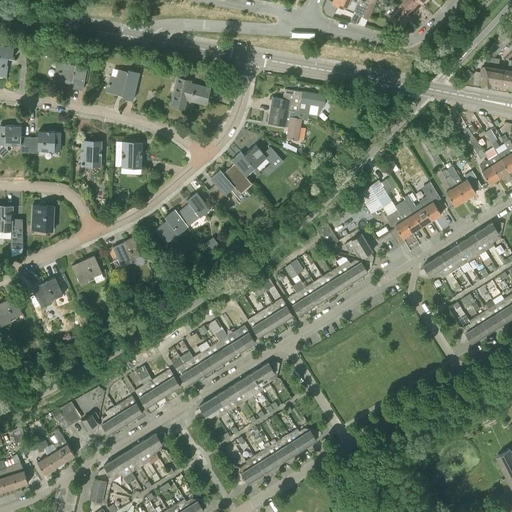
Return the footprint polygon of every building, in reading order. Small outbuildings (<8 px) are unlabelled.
[(375,5),(364,0),(332,0),(332,2),(368,19),(370,14),(375,5)] [(421,5),(415,0),(403,0),(400,4),(411,15),(421,5)] [(411,15),(400,4),(399,5),(397,2),(394,5),(398,6),(389,16),(400,27),(411,15)] [(14,47),(0,45),(0,75),(7,77),(8,65),(7,65),(9,57),(13,58),(14,47)] [(491,83),(495,57),(494,57),(489,56),(488,56),(487,66),(484,65),(481,67),(481,71),(483,74),(484,74),(482,84),(490,85),(491,83)] [(495,57),(491,83),(500,84),(503,69),(498,68),(500,58),(495,57)] [(503,69),(500,84),(510,86),(511,75),(511,60),(509,60),(507,69),(503,69)] [(76,64),(57,61),(54,80),(72,83),(72,87),(83,89),(87,65),(76,63),(76,64)] [(128,71),(112,67),(106,91),(122,95),(121,97),(133,100),(140,72),(128,69),(128,71)] [(469,70),(464,75),(468,79),(473,74),(469,70)] [(191,80),(178,77),(172,105),(182,107),(185,95),(191,97),(191,99),(206,103),(210,88),(190,83),(191,80)] [(271,106),(284,108),(299,110),(309,112),(309,109),(321,111),(322,105),(324,105),(326,95),(285,88),(283,98),(273,97),(271,106)] [(299,110),(284,108),(271,106),(268,123),(289,126),(287,138),(298,139),(302,118),(298,117),(299,110)] [(473,133),(477,130),(473,124),(468,126),(473,133)] [(29,152),(30,136),(21,136),(21,125),(0,125),(0,127),(0,153),(0,154),(7,148),(7,144),(20,145),(20,152),(29,152)] [(495,148),(499,146),(496,140),(497,139),(496,138),(500,136),(494,126),(485,132),(495,148)] [(38,137),(30,136),(29,152),(38,152),(38,150),(54,150),(54,142),(60,142),(60,131),(39,130),(38,137)] [(461,134),(454,139),(458,146),(465,141),(461,134)] [(501,137),(508,147),(511,154),(511,145),(508,139),(508,140),(505,134),(501,137)] [(481,157),(485,155),(474,137),(470,140),(481,157)] [(101,140),(82,140),(81,165),(101,165),(102,151),(100,151),(101,140)] [(141,142),(122,141),(122,166),(142,167),(142,153),(141,153),(141,142)] [(232,159),(235,163),(246,176),(256,167),(255,167),(267,156),(256,144),(244,154),(241,151),(232,159)] [(498,153),(509,171),(511,168),(511,154),(508,147),(498,153)] [(488,159),(499,177),(509,171),(498,153),(488,159)] [(499,177),(488,159),(480,165),(484,170),(482,171),(489,183),(499,177)] [(204,185),(217,201),(218,200),(221,203),(228,197),(225,194),(235,186),(241,192),(242,191),(242,192),(252,184),(251,183),(252,182),(246,176),(235,163),(223,173),(220,169),(211,178),(216,183),(209,190),(205,185),(204,185)] [(447,168),(466,198),(476,192),(467,178),(462,182),(452,166),(447,168)] [(455,205),(466,198),(447,168),(442,172),(452,188),(447,191),(455,205)] [(390,176),(380,182),(387,192),(396,185),(390,176)] [(387,192),(380,182),(378,179),(359,195),(371,213),(383,206),(388,215),(386,216),(392,226),(395,225),(402,237),(411,232),(399,212),(387,192)] [(217,201),(204,185),(197,191),(187,199),(190,203),(177,212),(187,225),(199,216),(200,216),(210,209),(210,208),(217,201)] [(426,198),(421,202),(432,219),(441,213),(436,205),(442,201),(436,191),(434,192),(431,187),(426,190),(432,201),(429,203),(426,198)] [(432,219),(421,202),(415,205),(408,194),(404,197),(409,206),(421,226),(432,219)] [(13,205),(0,204),(0,235),(11,236),(11,243),(22,243),(23,218),(12,217),(13,205)] [(54,205),(33,204),(32,228),(53,229),(54,205)] [(421,226),(409,206),(399,212),(411,232),(421,226)] [(187,225),(177,212),(175,208),(165,216),(167,220),(155,229),(165,242),(178,233),(188,226),(187,225)] [(492,222),(482,228),(491,243),(499,238),(500,238),(503,222),(498,221),(493,224),(492,222)] [(327,222),(319,227),(333,250),(338,247),(335,242),(338,240),(327,222)] [(493,245),(491,243),(482,228),(474,232),(485,250),(493,245)] [(485,250),(474,232),(466,238),(477,255),(479,254),(485,250)] [(351,252),(354,250),(367,242),(362,233),(345,243),(351,252)] [(143,253),(135,235),(113,246),(122,266),(130,262),(129,259),(143,253)] [(477,255),(466,238),(457,243),(468,260),(477,255)] [(210,254),(215,250),(208,240),(203,244),(210,254)] [(367,242),(354,250),(358,256),(372,259),(373,256),(370,252),(372,250),(367,242)] [(468,260),(457,243),(449,248),(460,266),(468,260)] [(460,266),(449,248),(440,254),(451,271),(460,266)] [(102,271),(94,254),(72,265),(81,284),(89,280),(88,278),(102,271)] [(451,271),(440,254),(432,259),(441,273),(443,277),(451,271)] [(293,277),(304,269),(296,258),(285,266),(293,277)] [(359,276),(350,262),(349,259),(340,265),(350,282),(359,276)] [(356,259),(350,262),(359,276),(368,271),(366,269),(371,266),(371,263),(356,259)] [(441,273),(432,259),(423,265),(425,267),(420,270),(420,273),(435,277),(441,273)] [(350,282),(340,265),(331,270),(342,287),(350,282)] [(342,287),(331,270),(322,275),(333,293),(342,287)] [(333,293),(322,275),(314,281),(325,298),(333,293)] [(266,290),(274,284),(269,276),(260,281),(266,290)] [(63,294),(55,277),(33,287),(42,307),(50,303),(49,300),(63,294)] [(257,295),(266,290),(260,281),(252,287),(257,295)] [(325,298),(314,281),(305,286),(316,303),(325,298)] [(316,303),(305,286),(297,291),(308,309),(316,303)] [(308,309),(297,291),(288,297),(299,314),(308,309)] [(22,312),(15,295),(0,301),(0,322),(1,325),(9,322),(8,319),(22,312)] [(282,297),(273,303),(284,320),(293,315),(282,297)] [(473,298),(470,300),(475,308),(478,306),(473,298)] [(511,316),(511,310),(504,298),(495,303),(506,321),(511,316)] [(284,320),(273,303),(265,308),(276,325),(284,320)] [(506,321),(495,303),(487,309),(498,326),(506,321)] [(208,310),(210,314),(217,310),(214,306),(208,310)] [(276,325),(265,308),(257,314),(267,331),(276,325)] [(498,326),(487,309),(478,314),(489,331),(498,326)] [(267,331),(257,314),(248,319),(258,336),(267,331)] [(489,331),(478,314),(469,319),(471,322),(480,337),(489,331)] [(215,334),(221,329),(215,320),(208,324),(215,334)] [(480,337),(471,322),(465,326),(464,326),(460,341),(466,343),(470,340),(472,342),(480,337)] [(245,324),(236,329),(247,347),(256,341),(245,324)] [(204,325),(199,328),(202,333),(207,330),(204,325)] [(247,347),(236,329),(227,335),(238,352),(247,347)] [(238,352),(227,335),(219,340),(229,358),(238,352)] [(229,358),(219,340),(210,346),(221,363),(229,358)] [(221,363),(210,346),(202,351),(212,368),(221,363)] [(191,350),(182,356),(184,360),(194,355),(191,350)] [(212,368),(202,351),(193,356),(204,374),(212,368)] [(193,356),(184,362),(195,379),(204,374),(193,356)] [(260,367),(269,382),(276,377),(277,377),(280,362),(274,361),(270,364),(268,362),(260,367)] [(195,379),(184,362),(176,367),(186,385),(195,379)] [(144,383),(155,401),(163,396),(152,378),(150,374),(144,364),(135,370),(138,375),(144,383)] [(161,373),(172,391),(180,385),(169,367),(161,373)] [(251,373),(261,390),(263,393),(272,388),(270,385),(270,384),(269,382),(260,367),(251,373)] [(161,373),(152,378),(163,396),(172,391),(161,373)] [(242,378),(253,395),(261,390),(251,373),(242,378)] [(234,383),(244,401),(253,395),(242,378),(234,383)] [(146,407),(155,401),(144,383),(135,389),(146,407)] [(225,389),(236,406),(244,401),(234,383),(225,389)] [(217,394),(227,411),(236,406),(225,389),(217,394)] [(123,400),(134,417),(143,412),(132,394),(123,400)] [(208,400),(216,414),(218,417),(227,411),(217,394),(208,400)] [(71,400),(65,404),(69,411),(75,407),(71,401),(71,400)] [(114,406),(125,423),(134,417),(123,400),(114,406)] [(216,414),(208,400),(199,405),(201,407),(196,410),(195,413),(211,417),(216,414)] [(65,404),(59,407),(69,425),(75,422),(70,413),(65,404)] [(108,414),(116,428),(125,423),(114,406),(106,411),(108,414)] [(52,411),(58,420),(63,429),(69,425),(59,407),(52,411)] [(99,417),(95,411),(81,420),(87,429),(89,427),(92,431),(95,432),(99,417)] [(116,428),(108,414),(102,417),(99,433),(102,434),(106,431),(108,433),(116,428)] [(41,442),(31,421),(23,426),(27,436),(25,437),(20,426),(10,430),(16,443),(21,441),(24,448),(35,443),(39,452),(44,449),(41,442)] [(256,427),(250,431),(260,446),(263,444),(261,441),(262,440),(260,436),(259,437),(256,433),(259,431),(256,427)] [(289,433),(299,450),(308,445),(299,430),(297,427),(289,433)] [(299,430),(308,445),(317,439),(315,437),(320,434),(321,431),(305,427),(299,430)] [(57,449),(64,461),(75,454),(58,428),(53,431),(59,440),(58,441),(62,447),(57,449)] [(156,432),(147,438),(156,452),(161,448),(165,433),(162,432),(157,435),(156,432)] [(280,438),(291,455),(299,450),(289,433),(280,438)] [(158,455),(156,452),(147,438),(138,443),(149,460),(158,455)] [(271,444),(282,461),(291,455),(280,438),(271,444)] [(41,442),(44,449),(46,449),(49,447),(46,440),(41,442)] [(149,460),(138,443),(130,448),(140,466),(149,460)] [(263,449),(274,466),(282,461),(271,444),(263,449)] [(140,466),(130,448),(121,454),(132,471),(140,466)] [(511,452),(510,448),(496,455),(511,487),(511,452)] [(64,461),(57,449),(47,455),(54,467),(64,461)] [(254,454),(265,472),(274,466),(263,449),(254,454)] [(12,456),(14,463),(21,461),(19,453),(12,456)] [(124,476),(132,471),(121,454),(113,459),(112,460),(121,474),(123,477),(124,476)] [(247,463),(256,477),(265,472),(254,454),(245,460),(247,463)] [(54,467),(47,455),(37,461),(44,473),(54,467)] [(0,459),(0,470),(6,489),(17,486),(13,473),(10,465),(6,467),(3,459),(0,459)] [(112,460),(113,459),(104,464),(105,467),(99,471),(110,481),(121,474),(112,460)] [(256,477),(247,463),(240,467),(239,467),(236,482),(242,483),(246,480),(248,483),(256,477)] [(28,482),(24,469),(13,473),(17,486),(28,482)] [(94,478),(92,488),(107,491),(110,481),(99,471),(97,478),(94,478)] [(107,491),(92,488),(90,498),(92,498),(91,506),(105,502),(107,491)] [(175,503),(180,511),(193,511),(186,501),(184,497),(175,503)] [(186,501),(193,511),(200,511),(204,510),(203,507),(207,505),(208,501),(192,497),(186,501)] [(110,511),(105,502),(91,506),(95,511),(94,511),(110,511)] [(167,509),(169,511),(180,511),(175,503),(167,509)]
